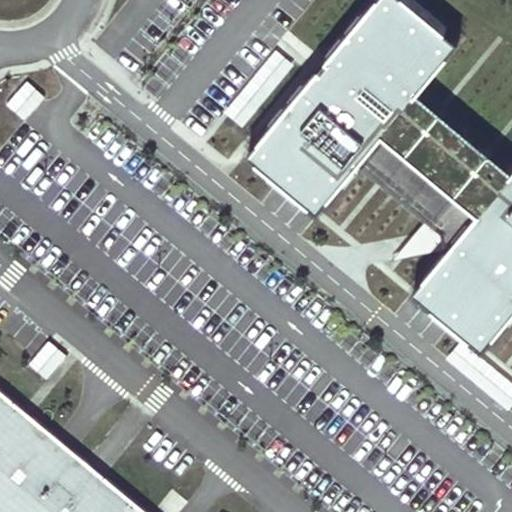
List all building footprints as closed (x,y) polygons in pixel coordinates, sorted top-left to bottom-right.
[(511,51),(449,0),(375,0),(249,153),(511,369),(511,51)] [(27,77),(6,101),(26,119),(47,95),(27,77)] [(233,98),(228,116),(247,122),(252,104),(233,98)] [(511,377),(463,336),(446,355),(507,406),(511,401),(511,377)] [(29,361),(48,377),(68,354),(49,337),(29,361)] [(0,511),(147,511),(0,390),(0,511)]
